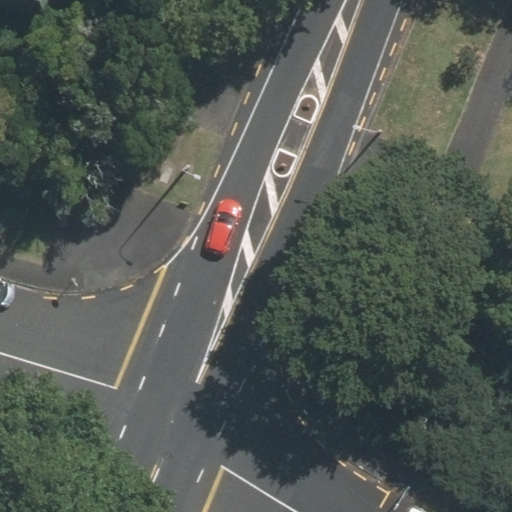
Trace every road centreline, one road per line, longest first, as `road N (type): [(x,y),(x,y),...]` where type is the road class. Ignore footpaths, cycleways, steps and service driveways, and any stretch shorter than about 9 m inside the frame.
road 1 (tertiary): [(352,0),(175,421)]
road 2 (residential): [(175,421),(117,388),(0,353)]
road 3 (residential): [(175,421),(222,467),(295,511)]
